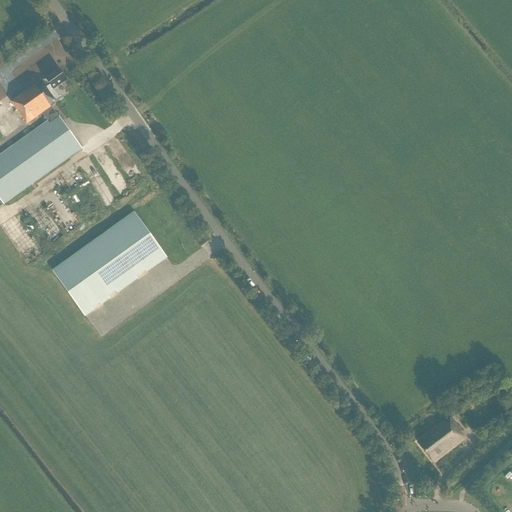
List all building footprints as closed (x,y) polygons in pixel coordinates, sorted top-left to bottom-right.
[(42,53),(35,43),(0,67),(0,70),(6,78),(12,74),(42,53)] [(50,92),(66,80),(59,70),(43,82),(42,80),(11,102),(27,124),(42,114),(48,122),(0,155),(0,198),(4,204),(81,149),(50,105),(57,101),(50,92)] [(57,194),(46,204),(69,230),(80,220),(57,194)] [(31,218),(51,245),(65,235),(45,208),(31,218)] [(136,215),(54,274),(84,315),(92,309),(92,308),(100,302),(100,303),(108,297),(108,296),(116,291),(138,276),(137,275),(145,270),(165,256),(136,215)] [(27,226),(14,238),(34,260),(47,248),(27,226)] [(443,455),(465,438),(461,433),(461,432),(450,418),(418,443),(431,459),(441,452),(443,455)]
